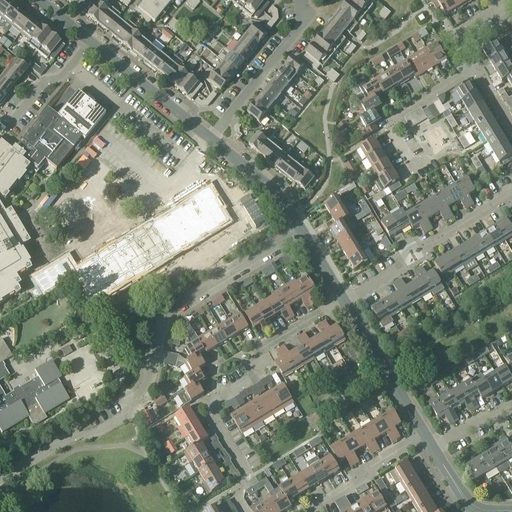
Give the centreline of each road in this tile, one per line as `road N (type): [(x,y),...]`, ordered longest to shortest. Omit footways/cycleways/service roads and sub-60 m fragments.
road 1 (residential): [(0,478),(127,413),(143,387),(163,312),(301,230)]
road 2 (residential): [(346,300),(511,188)]
road 3 (residential): [(207,136),(303,20),(300,0)]
road 4 (residential): [(432,164),(422,171),(395,124),(401,111),(470,66)]
road 5 (unclassified): [(427,437),(346,300)]
road 6 (unclassified): [(207,136),(90,41)]
road 7 (residential): [(316,511),(323,499),(427,437)]
road 8 (unclassified): [(301,230),(284,202),(207,136)]
road 9 (residential): [(0,120),(7,125),(46,79),(64,75),(90,41)]
